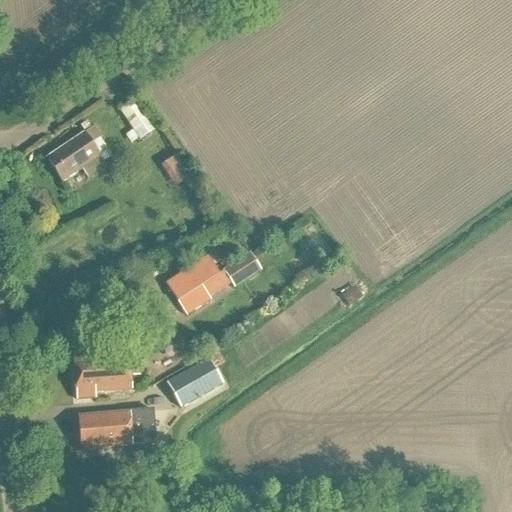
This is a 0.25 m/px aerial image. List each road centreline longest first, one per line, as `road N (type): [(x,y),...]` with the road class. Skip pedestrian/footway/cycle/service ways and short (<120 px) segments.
road 1 (unclassified): [(0,144),(214,0)]
road 2 (tertiary): [(15,511),(0,369)]
